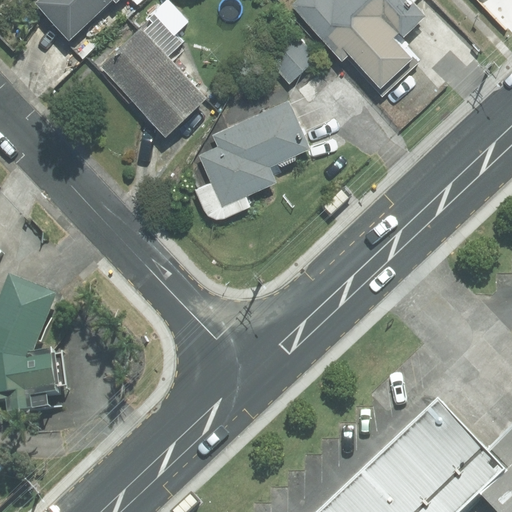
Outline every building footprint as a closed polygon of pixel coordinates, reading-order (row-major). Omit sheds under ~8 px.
[(38,0),(35,3),(69,39),(110,0),(113,0),(117,1),(118,0),(133,0),(137,4),(141,0),(38,0)] [(299,0),(293,6),(343,59),(346,56),(383,96),(421,61),(401,40),(426,18),(409,0),(299,0)] [(181,43),(174,35),(186,24),(168,4),(151,20),(153,23),(143,32),(140,29),(100,66),(166,136),(206,98),(166,57),(181,43)] [(289,29),(261,55),(289,85),(317,60),(289,29)] [(196,190),(208,217),(217,220),(225,219),(252,207),(247,196),(277,183),(270,167),(309,150),(288,102),(213,135),(218,147),(198,155),(211,183),(196,190)] [(350,198),(342,190),(324,207),(331,215),(350,198)] [(64,391),(58,348),(31,351),(55,293),(9,275),(0,296),(0,398),(7,397),(9,409),(48,404),(46,393),(64,391)] [(342,511),(498,511),(511,499),(511,488),(442,416),(342,511)] [(187,511),(199,502),(190,493),(171,510),(172,511),(187,511)] [(511,511),(511,499),(498,511),(511,511)]
